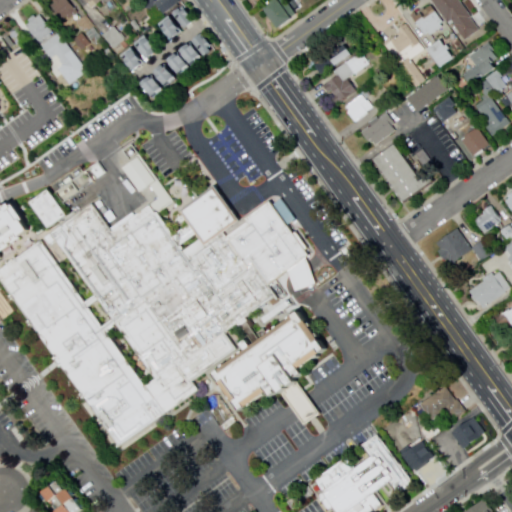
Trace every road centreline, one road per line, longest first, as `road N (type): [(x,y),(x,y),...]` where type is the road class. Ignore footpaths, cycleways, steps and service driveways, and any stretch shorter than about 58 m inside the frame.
road 1 (tertiary): [(215,0),(511,412)]
road 2 (residential): [(394,248),(511,162)]
